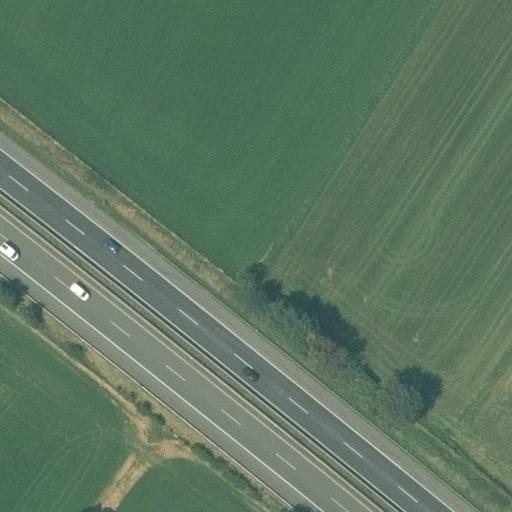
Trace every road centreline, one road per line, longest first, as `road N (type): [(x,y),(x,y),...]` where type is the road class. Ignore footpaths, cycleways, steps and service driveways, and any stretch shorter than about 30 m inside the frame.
road 1 (motorway): [(441,511),(0,166)]
road 2 (motorway): [(0,240),(350,511)]
